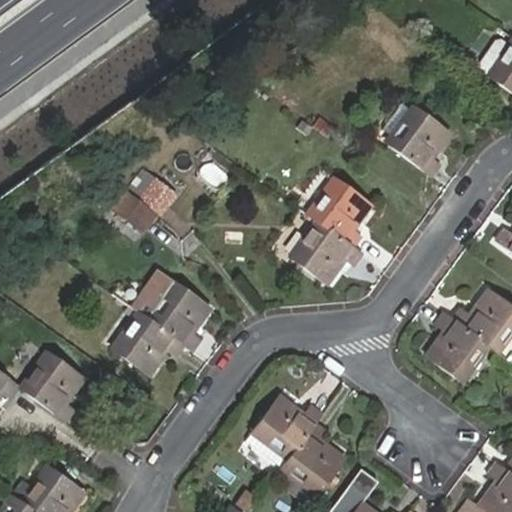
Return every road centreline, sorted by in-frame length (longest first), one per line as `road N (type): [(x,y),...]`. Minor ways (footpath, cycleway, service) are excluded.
road 1 (residential): [(136,511),(242,358),(273,338),(354,329)]
road 2 (residential): [(354,329),(395,308),(500,160),(511,155)]
road 3 (residential): [(354,329),(370,368),(437,426),(421,449)]
